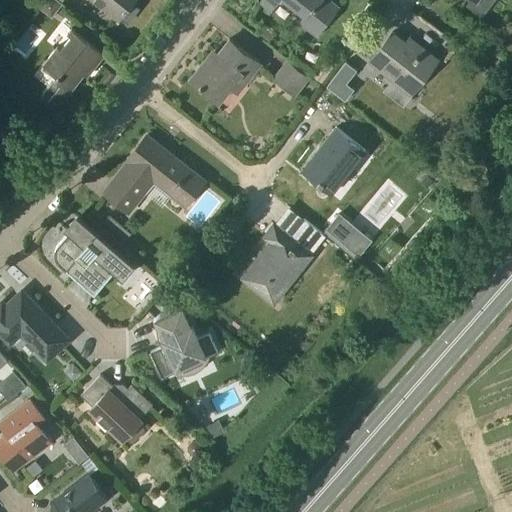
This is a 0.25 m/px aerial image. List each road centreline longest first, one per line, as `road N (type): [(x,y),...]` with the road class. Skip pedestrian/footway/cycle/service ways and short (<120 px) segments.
road 1 (secondary): [(306,511),(511,280)]
road 2 (residential): [(133,89),(2,246)]
road 3 (residential): [(268,175),(239,173),(133,89)]
road 4 (residential): [(121,355),(2,246)]
